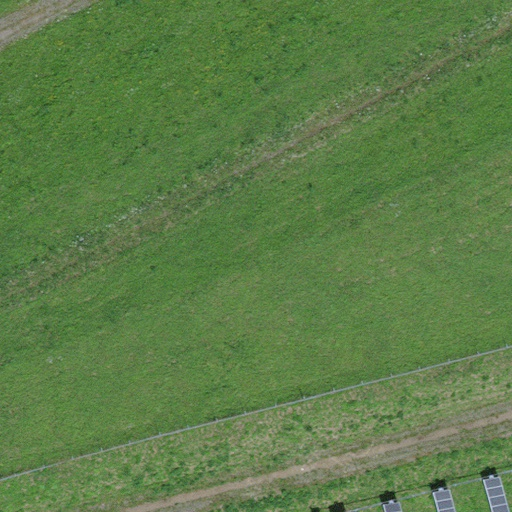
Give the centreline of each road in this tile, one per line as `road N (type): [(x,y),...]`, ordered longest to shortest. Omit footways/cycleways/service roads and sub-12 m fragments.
road 1 (track): [(511,34),(0,308)]
road 2 (track): [(156,511),(511,423)]
